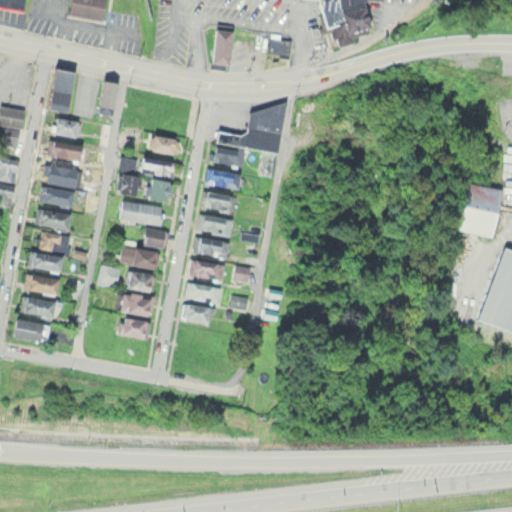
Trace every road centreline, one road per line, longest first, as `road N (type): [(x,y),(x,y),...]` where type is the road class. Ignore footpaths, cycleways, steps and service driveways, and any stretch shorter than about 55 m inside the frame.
road 1 (motorway): [(509,452),(272,459),(0,448)]
road 2 (secondary): [(0,37),(207,88),(332,78),(400,54),(466,43)]
road 3 (motorway): [(511,473),(170,511)]
road 4 (residential): [(207,88),(158,373)]
road 5 (residential): [(0,306),(47,48)]
road 6 (residential): [(222,385),(0,342)]
